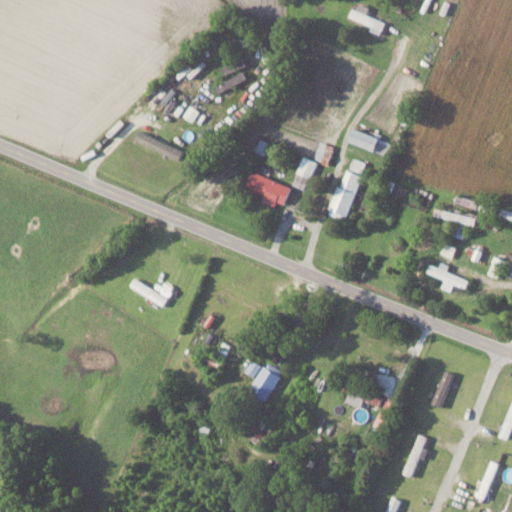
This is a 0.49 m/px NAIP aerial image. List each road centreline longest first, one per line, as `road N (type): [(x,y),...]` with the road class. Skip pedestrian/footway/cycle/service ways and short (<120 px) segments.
road 1 (tertiary): [(0,144),(511,353)]
road 2 (residential): [(501,349),(434,511)]
